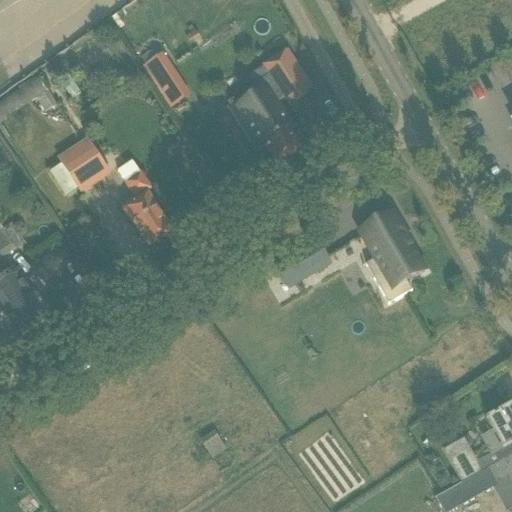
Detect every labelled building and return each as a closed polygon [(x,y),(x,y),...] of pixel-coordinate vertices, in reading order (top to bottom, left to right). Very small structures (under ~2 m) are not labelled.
[(252,87),(228,103),(244,127),(253,121),(264,137),(254,143),(258,149),(263,146),(275,163),(299,148),(287,130),(292,127),(278,105),(285,100),(288,105),(310,90),(286,53),(264,67),(264,68),(269,76),(252,87)] [(159,58),(144,68),(171,109),(188,97),(161,57),(159,58)] [(100,69),(91,75),(96,83),(105,77),(100,69)] [(48,94),(36,102),(44,115),(56,108),(48,94)] [(87,139),(58,159),(69,176),(82,195),(111,176),(98,157),(87,139)] [(132,163),(118,173),(125,183),(135,199),(122,208),(141,238),(140,241),(143,245),(146,245),(148,248),(171,232),(160,216),(145,193),(149,190),(139,174),(132,163)] [(393,215),(360,234),(375,261),(383,274),(373,280),(388,306),(412,293),(406,283),(424,273),(408,244),(410,243),(393,215)] [(0,260),(24,244),(11,225),(3,231),(0,226),(0,260)] [(317,243),(275,268),(288,291),(330,266),(317,243)] [(43,317),(32,301),(16,278),(0,288),(0,303),(20,333),(43,317)] [(488,458),(493,468),(511,457),(511,405),(499,413),(486,420),(503,449),(488,458)] [(462,485),(482,474),(464,441),(443,452),(462,485)] [(511,457),(493,468),(487,471),(497,487),(506,482),(511,491),(511,457)] [(16,511),(33,501),(6,461),(0,465),(0,501),(7,511),(16,511)] [(460,487),(436,500),(440,507),(442,511),(451,511),(468,503),(460,487)]
